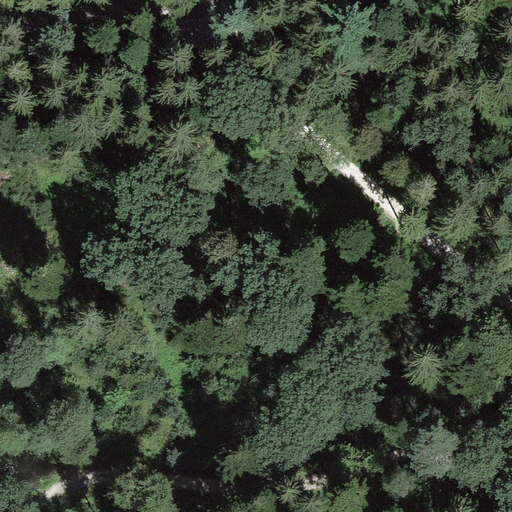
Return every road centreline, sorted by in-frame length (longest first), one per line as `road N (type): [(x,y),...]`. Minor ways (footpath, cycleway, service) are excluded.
road 1 (track): [(511,402),(343,474),(278,484),(117,473),(45,491),(23,511)]
road 2 (track): [(511,289),(150,0)]
road 3 (track): [(0,20),(172,18)]
